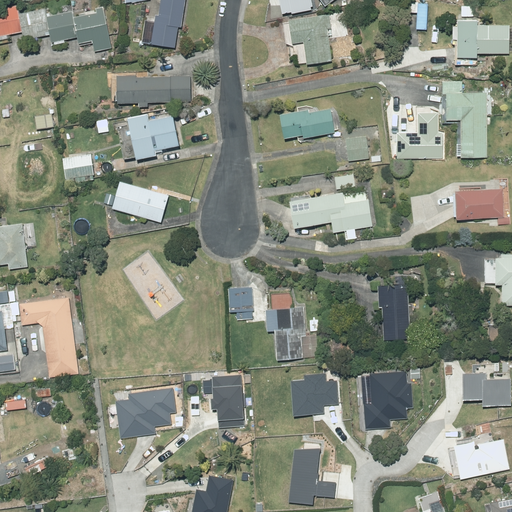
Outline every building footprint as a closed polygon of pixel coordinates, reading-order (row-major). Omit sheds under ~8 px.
[(156,15),(152,45),(175,48),(178,27),(182,27),(185,0),(160,0),(159,15),(156,15)] [(419,0),(405,0),(405,11),(419,12),(419,0)] [(375,2),(363,4),(364,11),(376,9),(375,2)] [(93,9),(94,13),(71,18),(76,44),(90,41),(93,52),(110,48),(101,8),(93,9)] [(41,9),(16,14),(22,40),(47,35),(41,9)] [(15,10),(0,12),(0,36),(20,32),(15,10)] [(69,12),(44,17),(49,43),(75,37),(69,12)] [(327,29),(331,29),(329,14),(289,20),(293,43),(304,42),(307,64),(332,61),(327,29)] [(478,58),(478,54),(510,54),(510,26),(478,26),(478,21),(459,21),(459,58),(478,58)] [(135,75),(116,76),(117,104),(139,103),(139,107),(148,107),(148,103),(191,102),(191,76),(135,77),(135,75)] [(460,157),(488,157),(488,93),(463,93),(463,81),(441,81),(441,124),(450,124),(450,120),(460,120),(460,157)] [(413,105),(397,105),(397,121),(412,122),(413,105)] [(309,110),(280,116),(285,139),(304,135),(304,138),(335,133),(331,109),(309,113),(309,110)] [(156,151),(179,146),(173,116),(149,121),(148,114),(127,118),(136,160),(157,156),(156,151)] [(367,136),(347,139),(349,161),(370,158),(367,136)] [(91,155),(63,159),(66,179),(94,175),(91,155)] [(354,174),(335,178),(337,189),(355,186),(354,174)] [(112,209),(161,222),(169,195),(120,181),(112,209)] [(503,189),(456,191),(457,220),(499,218),(499,225),(510,224),(510,217),(505,218),(503,189)] [(343,192),(290,202),(295,229),(332,223),(334,233),(373,227),(369,199),(345,203),(343,192)] [(0,227),(0,229),(0,228),(0,261),(8,261),(9,266),(28,264),(22,221),(0,223),(0,227)] [(511,254),(502,254),(502,259),(485,259),(485,284),(496,284),(497,286),(503,286),(503,306),(511,305),(511,254)] [(396,285),(378,286),(379,308),(383,308),(385,341),(411,339),(408,277),(396,278),(396,285)] [(255,311),(253,288),(229,289),(230,313),(255,311)] [(69,295),(19,302),(22,323),(39,320),(42,323),(49,375),(79,372),(69,295)] [(303,358),(302,349),(311,348),(310,335),(306,336),(304,308),(266,311),(268,332),(275,331),(277,361),(303,358)] [(416,372),(388,372),(388,397),(416,397),(416,372)] [(50,386),(36,388),(37,395),(51,394),(50,386)] [(51,398),(51,412),(59,412),(60,398),(51,398)] [(511,511),(511,494),(491,498),(493,511),(511,511)]
